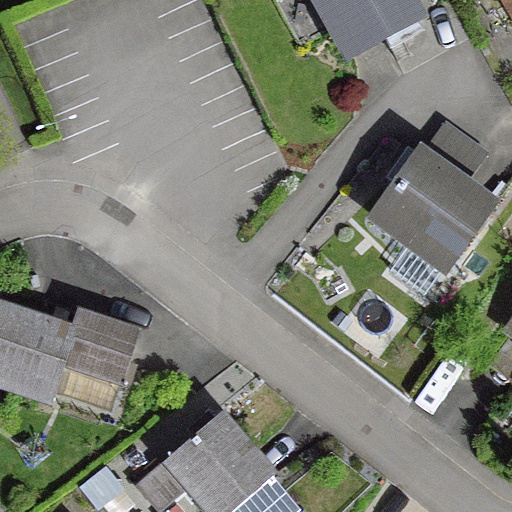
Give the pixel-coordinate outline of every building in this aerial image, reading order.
[(313,0),(345,57),(394,30),(411,20),(399,0),(313,0)] [(511,21),(511,0),(496,0),(510,23),(511,21)] [(414,159),(369,220),(440,271),(485,210),(414,159)] [(66,333),(30,321),(0,311),(0,391),(44,406),(49,392),(105,411),(108,401),(109,401),(131,336),(71,316),(66,333)] [(511,319),(503,333),(511,339),(511,319)] [(231,511),(269,480),(246,454),(216,418),(132,490),(150,511),(156,511),(181,491),(199,511),(231,511)] [(89,509),(113,489),(101,473),(76,493),(89,509)]
